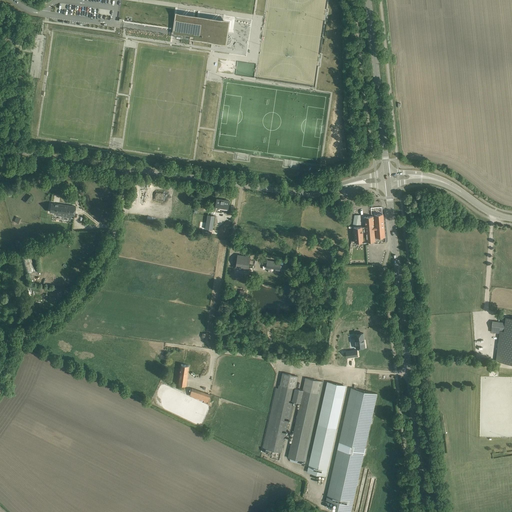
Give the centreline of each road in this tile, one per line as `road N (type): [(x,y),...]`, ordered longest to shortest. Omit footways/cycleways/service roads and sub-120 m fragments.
road 1 (unclassified): [(0,387),(22,340),(69,308),(105,256),(126,168)]
road 2 (unclassified): [(408,372),(167,344)]
road 3 (unclassified): [(327,190),(302,194),(126,168)]
road 4 (tertiary): [(408,372),(388,184)]
road 5 (tertiary): [(387,173),(366,0)]
road 6 (tertiary): [(424,511),(408,372)]
